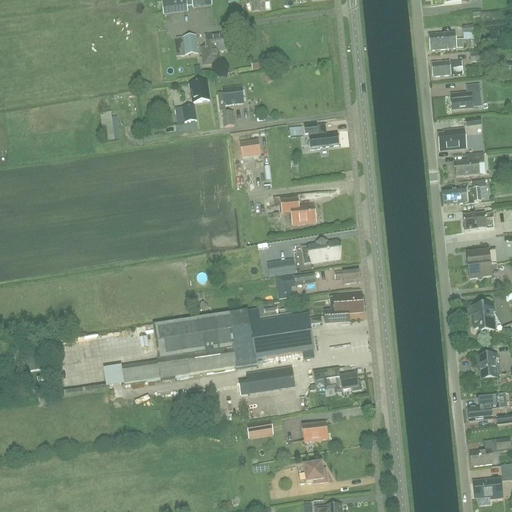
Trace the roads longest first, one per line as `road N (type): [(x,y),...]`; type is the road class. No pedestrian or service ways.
road 1 (tertiary): [(403,511),(351,0)]
road 2 (unclassified): [(467,511),(415,0)]
